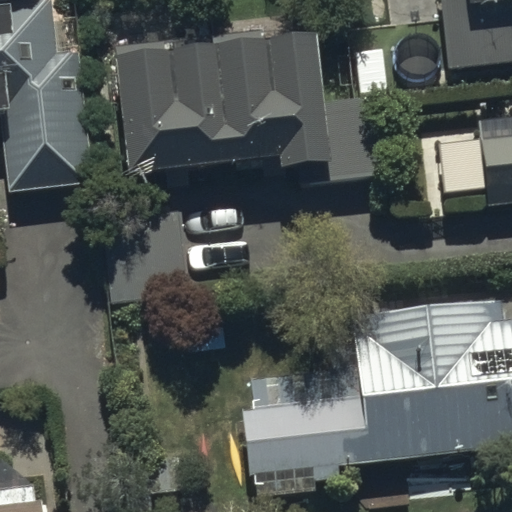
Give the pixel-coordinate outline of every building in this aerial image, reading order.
[(511,0),(430,0),(437,49),(393,55),(396,80),(443,73),(444,82),(511,72),(511,0)] [(47,9),(0,14),(0,135),(8,207),(94,198),(80,65),(53,68),(47,9)] [(105,57),(120,195),(272,178),(274,197),(380,186),(372,108),(313,114),(308,61),(259,66),(257,41),(209,46),(211,69),(163,75),(160,51),(105,57)] [(483,199),(485,218),(511,215),(511,130),(478,133),(479,148),(438,152),(443,203),(483,199)] [(99,230),(105,313),(185,308),(179,224),(99,230)] [(239,423),(249,502),(338,491),(337,477),(511,454),(511,331),(500,333),(498,313),(348,332),(352,366),(325,370),(327,386),(250,395),(253,421),(239,423)] [(0,511),(41,511),(42,511),(38,511),(28,511),(27,498),(0,500),(0,511)]
